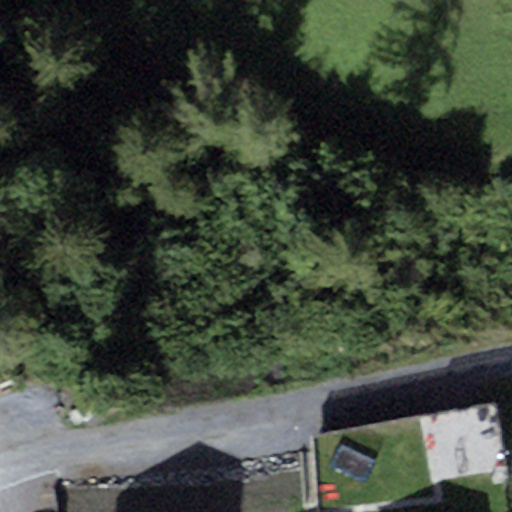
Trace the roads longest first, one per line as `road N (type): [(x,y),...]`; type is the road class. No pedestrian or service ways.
road 1 (track): [(511,367),(0,473)]
road 2 (track): [(511,189),(322,202),(0,165)]
